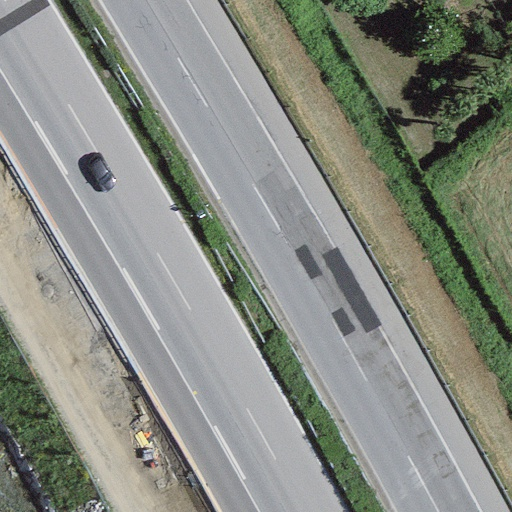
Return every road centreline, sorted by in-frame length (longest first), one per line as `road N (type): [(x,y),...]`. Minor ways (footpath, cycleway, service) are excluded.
road 1 (motorway): [(1,0),(300,511)]
road 2 (motorway): [(435,511),(140,0)]
